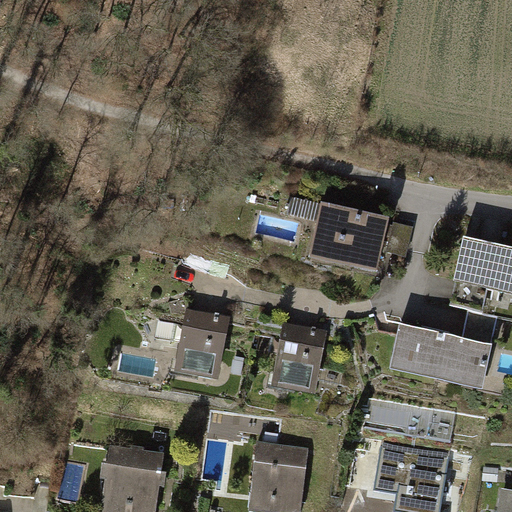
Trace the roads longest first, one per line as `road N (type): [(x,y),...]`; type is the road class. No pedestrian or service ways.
road 1 (track): [(29,81),(140,119),(304,157)]
road 2 (residential): [(511,207),(370,179)]
